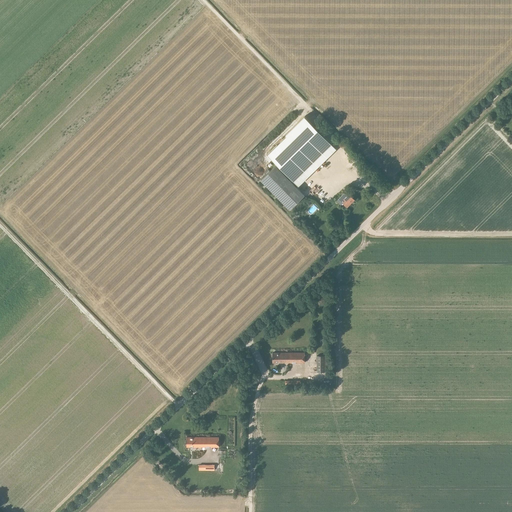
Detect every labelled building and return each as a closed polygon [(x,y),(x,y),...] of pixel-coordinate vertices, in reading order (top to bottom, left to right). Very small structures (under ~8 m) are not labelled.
[(291,178),(329,141),(304,116),(285,135),(286,135),(267,154),(291,178)] [(328,159),(318,169),(313,171),(330,187),(333,186),(343,176),(342,172),(330,161),(329,159),(328,159)] [(261,179),(289,208),(304,194),(275,165),(270,171),(268,169),(265,172),(267,173),(261,179)] [(345,194),(344,193),(340,197),(344,201),(342,202),(347,207),(354,199),(349,193),(347,195),(346,194),(345,194)] [(305,363),(305,353),(272,353),(272,363),(305,363)] [(317,372),(329,372),(329,355),(317,355),(317,372)] [(219,447),(219,437),(187,437),(187,447),(219,447)]
